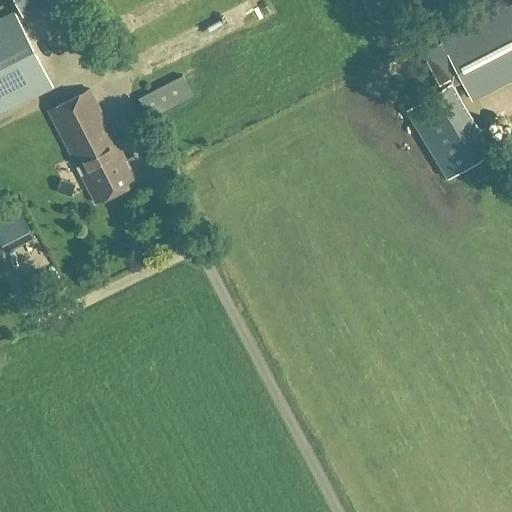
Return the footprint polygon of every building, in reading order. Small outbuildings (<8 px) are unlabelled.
[(54,0),(13,0),(22,17),(54,0)] [(243,0),(248,21),(264,17),(260,0),(243,0)] [(511,6),(442,43),(425,52),(439,81),(451,76),(454,82),(460,79),(471,101),(511,79),(511,6)] [(14,15),(0,21),(0,112),(51,87),(14,15)] [(182,77),(139,100),(149,118),(192,96),(182,77)] [(407,111),(448,179),(490,153),(449,85),(407,111)] [(48,111),(88,188),(96,204),(137,183),(89,90),(48,111)] [(19,205),(0,215),(0,240),(5,250),(34,235),(19,205)]
